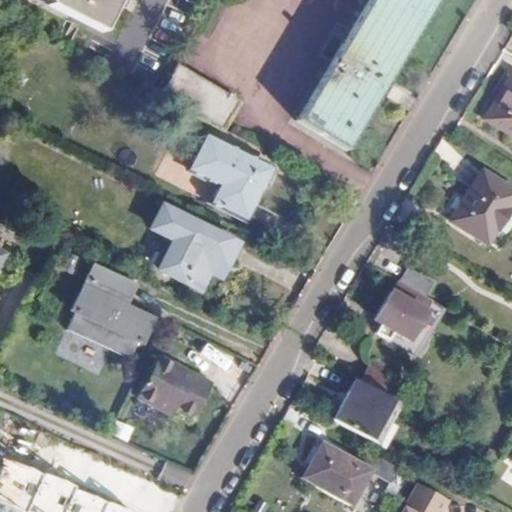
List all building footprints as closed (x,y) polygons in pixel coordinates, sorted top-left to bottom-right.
[(49,0),(46,6),(100,32),(116,0),(49,0)] [(368,0),(350,31),(330,63),(295,121),(343,150),(435,0),(368,0)] [(239,104),(173,71),(159,99),(225,133),(239,104)] [(511,81),(488,120),(511,134),(511,81)] [(270,172),(206,138),(189,171),(219,187),(210,204),(245,223),(270,172)] [(485,244),(511,201),(511,191),(482,171),(450,223),(485,244)] [(0,220),(27,233),(33,223),(18,216),(1,207),(0,209),(0,220)] [(236,248),(164,209),(152,233),(175,245),(161,272),(199,292),(209,273),(220,279),(236,248)] [(94,267),(83,289),(119,307),(129,285),(94,267)] [(409,268),(399,283),(424,299),(433,284),(409,268)] [(399,283),(398,282),(388,297),(386,297),(373,318),(381,322),(375,332),(415,356),(443,311),(424,299),(399,283)] [(119,307),(83,289),(64,326),(127,358),(145,322),(119,307)] [(210,386),(158,360),(137,403),(173,421),(177,414),(192,422),(210,386)] [(363,365),(354,380),(375,391),(383,377),(363,365)] [(354,380),(349,377),(326,416),(368,440),(391,401),(375,391),(354,380)] [(126,441),(131,426),(114,421),(109,435),(126,441)] [(352,463),(321,445),(301,478),(347,505),(366,471),(383,481),(390,469),(360,452),(352,463)] [(136,511),(137,511),(6,457),(0,472),(0,503),(20,511),(136,511)] [(511,485),(511,470),(508,468),(502,480),(511,485)] [(444,511),(451,500),(417,483),(401,511),(444,511)]
